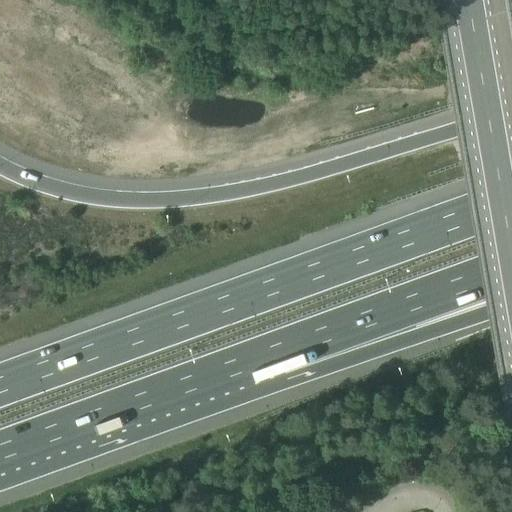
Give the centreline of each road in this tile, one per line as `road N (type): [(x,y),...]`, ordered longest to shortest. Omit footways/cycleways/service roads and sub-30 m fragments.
road 1 (motorway): [(511,201),(0,385)]
road 2 (motorway): [(511,111),(253,188),(148,201),(65,190),(0,164)]
road 3 (motorway): [(0,451),(278,351)]
road 4 (primary): [(467,0),(511,261)]
road 5 (motorway): [(278,351),(511,267)]
road 6 (motorway): [(278,351),(511,287)]
